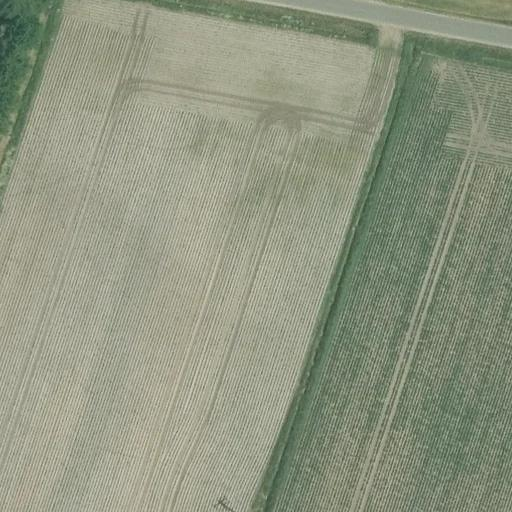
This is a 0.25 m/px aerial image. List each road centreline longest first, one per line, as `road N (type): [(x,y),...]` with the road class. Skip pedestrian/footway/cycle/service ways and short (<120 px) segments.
road 1 (unclassified): [(292,0),(511,40)]
road 2 (track): [(43,0),(0,138)]
